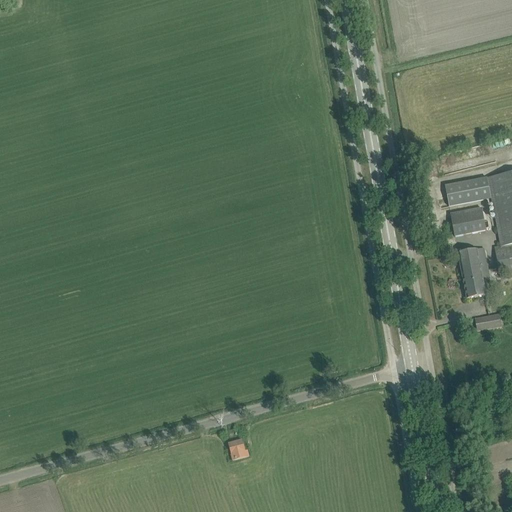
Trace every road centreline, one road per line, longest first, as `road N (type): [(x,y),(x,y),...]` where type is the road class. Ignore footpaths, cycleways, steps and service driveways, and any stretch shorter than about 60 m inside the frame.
road 1 (unclassified): [(0,483),(394,374)]
road 2 (unclassified): [(394,374),(326,0)]
road 3 (primary): [(412,370),(346,0)]
road 4 (unclassified): [(430,366),(365,0)]
road 5 (unclassified): [(457,511),(430,366)]
road 6 (primary): [(437,511),(412,370)]
road 7 (unclassified): [(419,511),(394,374)]
